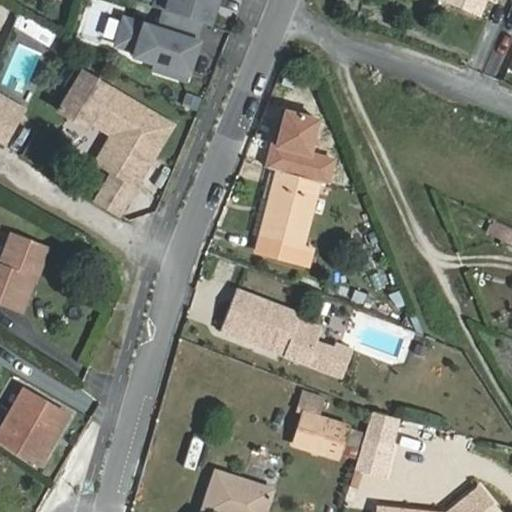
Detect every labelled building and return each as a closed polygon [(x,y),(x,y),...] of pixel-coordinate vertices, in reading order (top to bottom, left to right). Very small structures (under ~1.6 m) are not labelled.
[(200,22),(209,25),(217,0),(156,0),(155,8),(164,10),(200,22)] [(164,72),(186,79),(198,41),(194,40),(200,22),(164,10),(158,30),(124,19),(116,45),(131,49),(134,56),(166,66),(164,72)] [(119,139),(103,166),(114,173),(136,186),(173,125),(81,71),(58,113),(86,129),(90,122),(119,139)] [(284,89),(274,115),(301,125),(309,95),(284,89)] [(0,120),(0,143),(3,145),(13,128),(0,120)] [(96,162),(103,166),(119,139),(90,122),(86,129),(82,137),(104,150),(96,162)] [(290,153),(287,168),(313,173),(316,157),(290,153)] [(278,170),(261,239),(302,250),(320,180),(278,170)] [(114,173),(97,201),(119,215),(136,186),(114,173)] [(511,228),(493,220),(487,234),(510,244),(511,239),(511,228)] [(0,302),(17,310),(28,281),(36,284),(49,249),(11,234),(0,263),(0,302)] [(239,290),(222,333),(343,382),(354,353),(337,346),(335,351),(318,344),(323,330),(301,321),(303,316),(239,290)] [(24,391),(0,432),(0,441),(41,465),(67,416),(24,391)] [(305,412),(294,444),(337,458),(339,454),(354,458),(362,431),(305,412)] [(398,422),(374,413),(366,438),(391,446),(398,422)] [(204,511),(264,511),(271,491),(216,473),(204,511)] [(425,511),(383,507),(382,511),(502,511),(484,488),(454,511),(425,511)]
